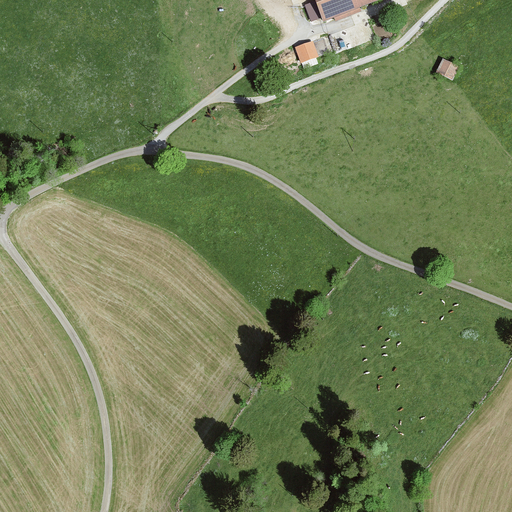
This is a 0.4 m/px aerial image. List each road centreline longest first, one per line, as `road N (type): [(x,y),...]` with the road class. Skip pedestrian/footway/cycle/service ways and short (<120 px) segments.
road 1 (unclassified): [(0,214),(117,155),(151,150),(215,158),(269,177),(373,253),(511,306)]
road 2 (unclassified): [(103,511),(107,440),(88,365),(0,235)]
